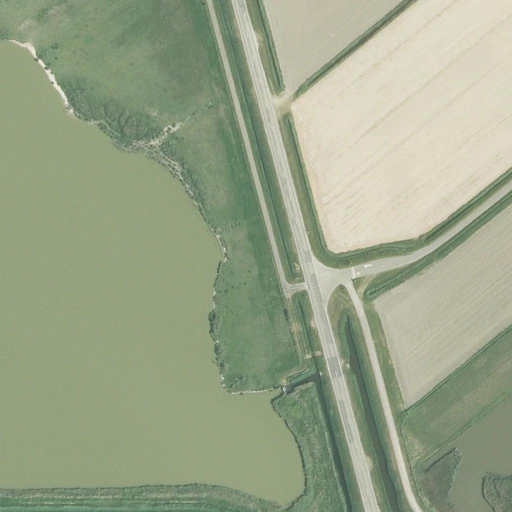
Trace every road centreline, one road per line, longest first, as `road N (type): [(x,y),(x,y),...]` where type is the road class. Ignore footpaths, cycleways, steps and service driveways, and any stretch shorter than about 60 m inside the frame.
road 1 (tertiary): [(311,284),(237,0)]
road 2 (track): [(0,501),(168,499),(246,511)]
road 3 (tertiary): [(372,511),(311,284)]
road 4 (unclassified): [(311,284),(409,259),(511,184)]
